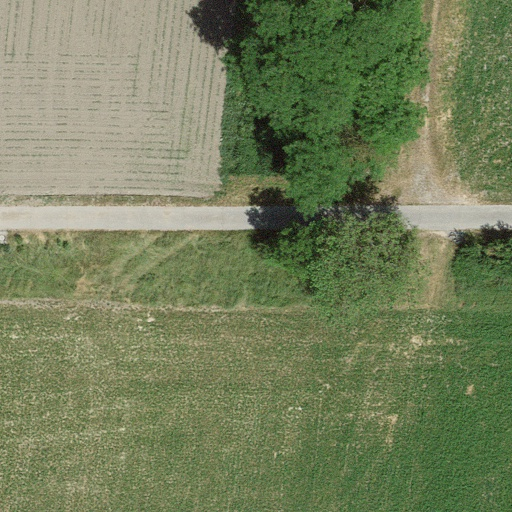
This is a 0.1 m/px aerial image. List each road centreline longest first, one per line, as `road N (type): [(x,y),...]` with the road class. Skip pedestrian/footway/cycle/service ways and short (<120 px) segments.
road 1 (track): [(437,216),(0,208)]
road 2 (track): [(455,0),(437,216)]
